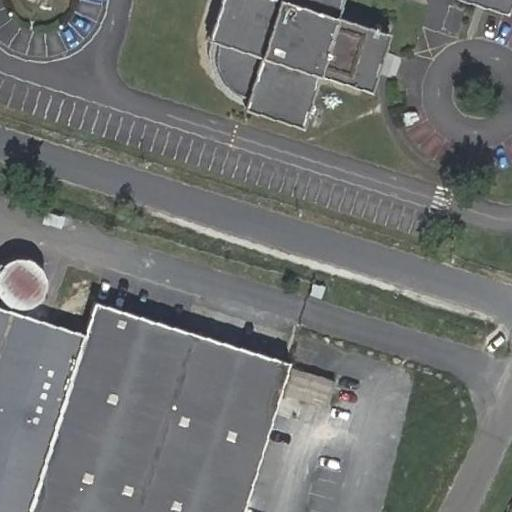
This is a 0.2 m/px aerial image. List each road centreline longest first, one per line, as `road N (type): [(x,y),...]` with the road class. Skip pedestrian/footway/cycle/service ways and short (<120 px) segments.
road 1 (residential): [(511,301),(0,142)]
road 2 (unclassified): [(457,511),(511,403)]
